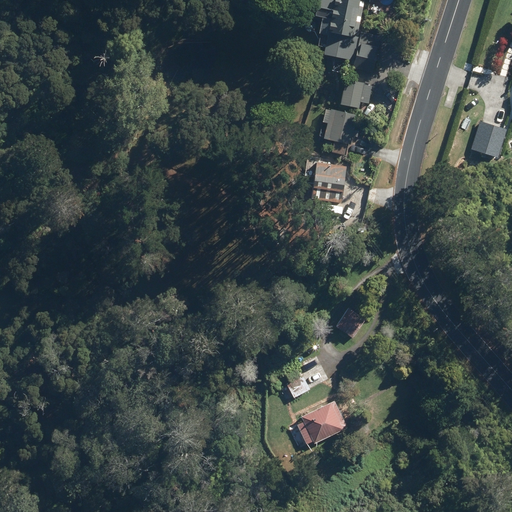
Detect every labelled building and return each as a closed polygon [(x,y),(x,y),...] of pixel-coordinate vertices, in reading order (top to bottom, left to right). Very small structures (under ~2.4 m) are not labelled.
[(337,0),(326,54),(354,60),(359,39),(357,39),(365,0),(337,0)] [(373,72),(382,37),(363,33),(355,68),(373,72)] [(365,83),(347,79),(342,104),(361,107),(365,83)] [(333,110),(326,138),(335,140),(333,150),(347,154),(350,144),(358,116),(333,110)] [(473,148),(500,157),(508,130),(481,122),(473,148)] [(321,161),(317,185),(345,189),(349,166),(321,161)] [(349,308),(337,327),(354,339),(367,319),(349,308)] [(298,371),(287,375),(291,384),(302,380),(298,371)] [(315,444),(349,428),(336,402),(303,418),(305,422),(298,425),(308,444),(314,441),(315,444)]
